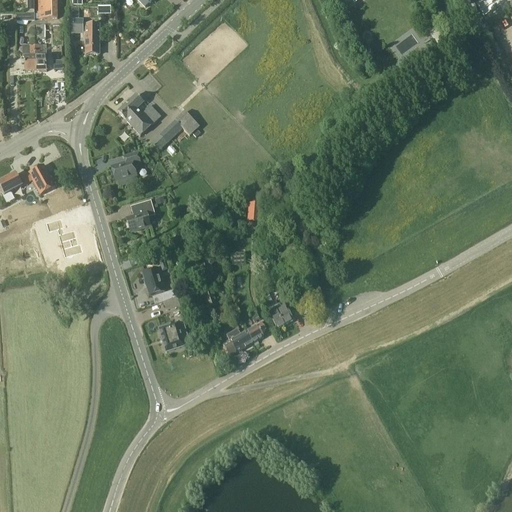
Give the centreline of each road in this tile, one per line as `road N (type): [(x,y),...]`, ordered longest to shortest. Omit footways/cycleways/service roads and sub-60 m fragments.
road 1 (unclassified): [(161,412),(511,232)]
road 2 (tertiary): [(161,412),(78,153),(79,131)]
road 3 (tertiary): [(79,131),(103,90),(201,0)]
road 4 (track): [(332,372),(207,392)]
